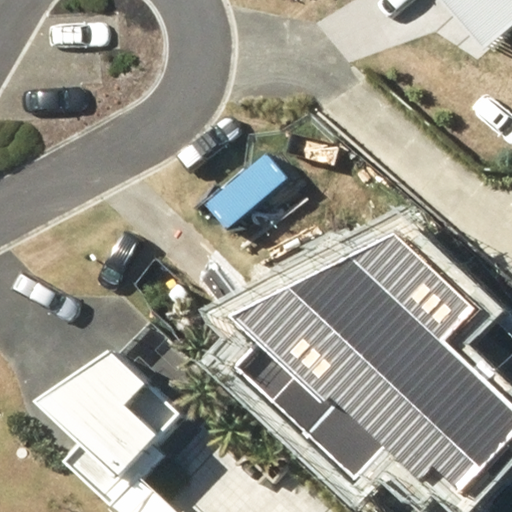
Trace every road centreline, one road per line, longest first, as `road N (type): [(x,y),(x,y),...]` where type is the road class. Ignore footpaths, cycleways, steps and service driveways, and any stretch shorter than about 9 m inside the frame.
road 1 (residential): [(185,0),(194,56),(187,85),(136,141)]
road 2 (residential): [(136,141),(0,207)]
